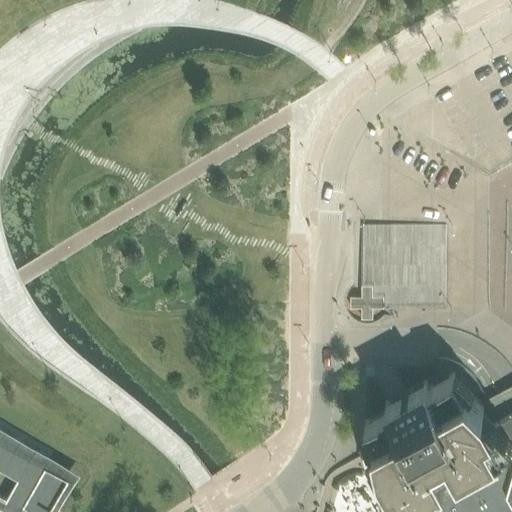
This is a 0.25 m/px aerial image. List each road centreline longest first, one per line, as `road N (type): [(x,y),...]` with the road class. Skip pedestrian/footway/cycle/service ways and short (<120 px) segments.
road 1 (unclassified): [(255,511),(295,482),(315,442),(332,201)]
road 2 (unclassified): [(511,19),(366,107),(339,159),(332,201)]
